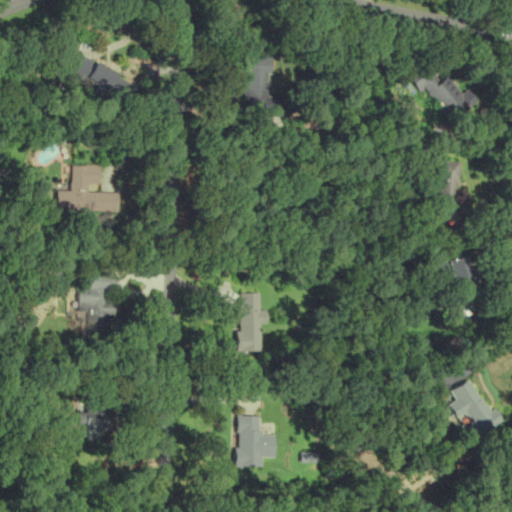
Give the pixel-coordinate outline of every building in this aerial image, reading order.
[(240,54),(241,118),(281,117),(281,94),(266,94),(266,53),(240,54)] [(69,74),(101,87),(110,67),(77,54),(69,74)] [(418,91),(422,87),(452,119),(474,98),(447,70),(438,79),(423,63),(407,78),(418,91)] [(260,159),(239,158),(236,216),(258,216),(260,159)] [(457,160),(436,159),(433,214),(454,215),(457,160)] [(97,163),(68,163),(68,188),(54,188),(54,208),(104,208),(104,191),(97,191),(97,163)] [(440,259),(452,305),(475,299),(464,254),(440,259)] [(85,309),(85,327),(111,327),(111,273),(86,273),(86,286),(75,286),(75,309),(85,309)] [(235,352),(259,352),(259,291),(235,291),(235,352)] [(451,419),(464,414),(472,432),(492,424),(473,377),(446,388),(452,400),(445,403),(451,419)] [(80,395),(78,423),(105,424),(106,396),(80,395)] [(232,465),(259,466),(260,413),(233,413),(232,465)]
